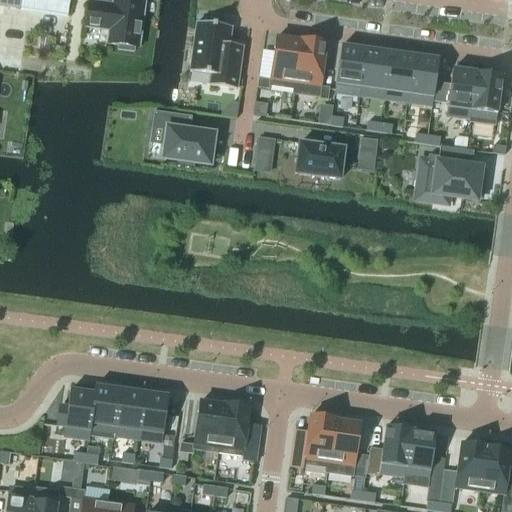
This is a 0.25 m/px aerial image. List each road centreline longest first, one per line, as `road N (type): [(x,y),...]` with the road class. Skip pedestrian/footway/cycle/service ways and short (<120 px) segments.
road 1 (residential): [(0,419),(12,418),(47,375),(70,366),(283,395)]
road 2 (residential): [(253,25),(511,65)]
road 3 (residential): [(485,424),(511,220)]
road 4 (residential): [(283,395),(485,424)]
road 5 (residential): [(253,25),(235,148)]
